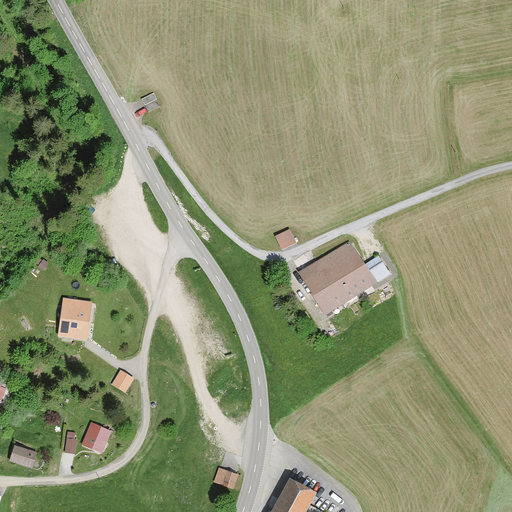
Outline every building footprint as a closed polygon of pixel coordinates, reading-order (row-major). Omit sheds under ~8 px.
[(157,105),(150,94),(140,100),(146,111),(157,105)] [(285,229),(272,235),(279,253),(293,247),(285,229)] [(348,244),(295,273),(319,316),(372,286),(348,244)] [(43,261),(38,267),(44,270),(48,264),(43,261)] [(97,306),(67,301),(61,339),(91,344),(97,306)] [(118,368),(109,382),(123,391),(132,377),(118,368)] [(112,430),(91,422),(82,444),(103,452),(112,430)] [(78,441),(66,438),(65,454),(75,456),(78,441)] [(36,453),(15,446),(10,461),(32,468),(36,453)] [(221,485),(226,471),(219,468),(214,483),(221,485)] [(226,471),(221,485),(232,490),(238,475),(226,471)] [(284,474),(261,511),(301,511),(313,491),(284,474)]
